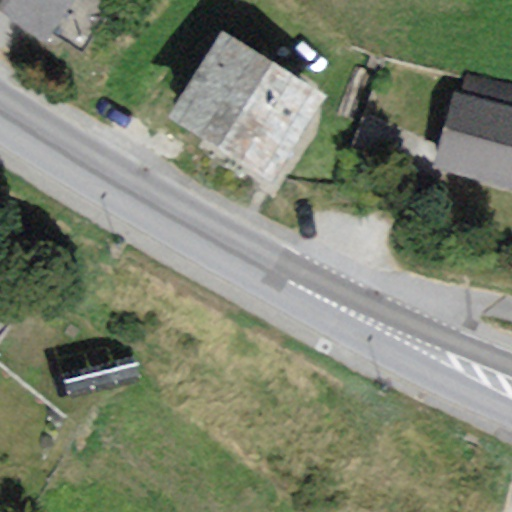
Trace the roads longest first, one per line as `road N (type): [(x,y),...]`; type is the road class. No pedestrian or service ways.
road 1 (secondary): [(0,111),(387,328)]
road 2 (secondary): [(387,328),(511,387)]
road 3 (residential): [(511,307),(440,297),(387,328)]
